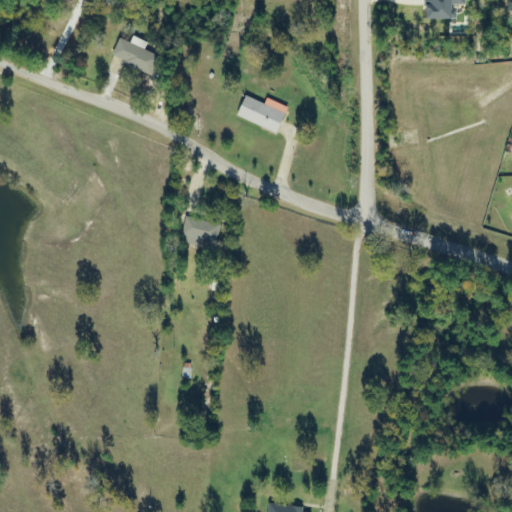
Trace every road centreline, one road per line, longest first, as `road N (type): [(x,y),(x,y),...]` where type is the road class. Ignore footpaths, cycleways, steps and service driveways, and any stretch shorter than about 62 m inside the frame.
road 1 (residential): [(0,65),(139,117),(263,189),(511,267)]
road 2 (residential): [(362,0),(358,220)]
